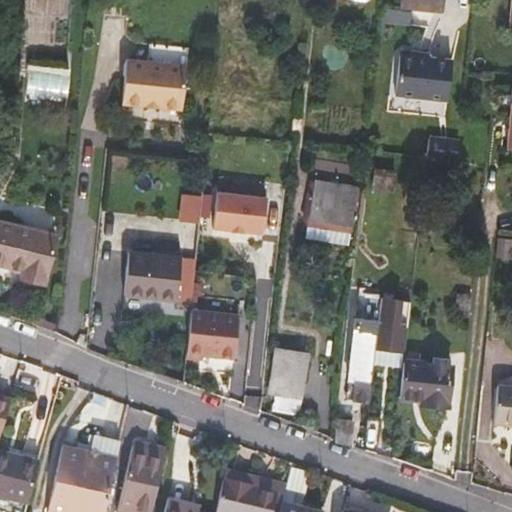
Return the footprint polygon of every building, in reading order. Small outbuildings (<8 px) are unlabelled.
[(332,0),(323,0),(320,25),(349,30),(352,3),(332,0)] [(430,13),(431,0),(400,0),(399,10),(415,12),(428,13),(430,13)] [(431,0),(430,13),(442,15),(443,0),(431,0)] [(125,59),(121,103),(143,106),(144,103),(158,104),(158,107),(180,109),(184,64),(186,47),(148,43),(146,61),(125,59)] [(393,54),(389,94),(440,100),(445,60),(409,56),(406,51),(398,51),(393,54)] [(373,188),(392,190),(394,172),(375,170),(373,188)] [(314,184),(307,227),(349,234),(356,191),(314,184)] [(244,231),(262,233),(266,197),(217,191),(212,228),(230,230),(230,231),(244,233),(244,231)] [(0,220),(0,266),(20,271),(19,279),(45,285),(57,233),(0,220)] [(128,252),(124,297),(177,301),(181,256),(128,252)] [(471,297),(459,296),(456,315),(468,316),(471,297)] [(404,300),(381,297),(378,319),(374,350),(403,354),(406,327),(400,326),(404,300)] [(233,358),(237,315),(190,310),(185,357),(202,359),(202,355),(233,358)] [(378,319),(354,317),(346,383),(353,384),(351,402),(368,404),(374,350),(378,319)] [(267,349),(261,406),(297,413),(306,355),(267,349)] [(423,361),(403,359),(399,400),(422,402),(421,405),(449,407),(452,366),(423,364),(423,361)] [(511,386),(497,385),(493,424),(511,425),(511,386)] [(0,436),(11,397),(0,394),(0,436)] [(352,421),(337,418),(334,441),(350,444),(352,421)] [(92,448),(118,455),(121,441),(122,438),(96,432),(92,448)] [(115,465),(127,468),(133,444),(121,441),(118,455),(115,465)] [(92,448),(64,442),(48,511),(53,511),(104,511),(115,465),(118,455),(92,448)] [(151,511),(166,451),(133,444),(127,468),(117,511),(116,511),(151,511)] [(0,451),(0,496),(28,504),(39,462),(0,451)] [(227,462),(225,469),(280,482),(281,476),(227,462)] [(306,468),(291,462),(284,487),(301,491),(306,468)] [(272,511),(280,482),(225,469),(214,511),(272,511)] [(301,491),(284,487),(281,501),(297,505),(301,491)] [(208,511),(199,510),(186,507),(187,502),(167,497),(163,511),(208,511)] [(278,511),(322,511),(323,511),(297,505),(281,501),(278,511)]
